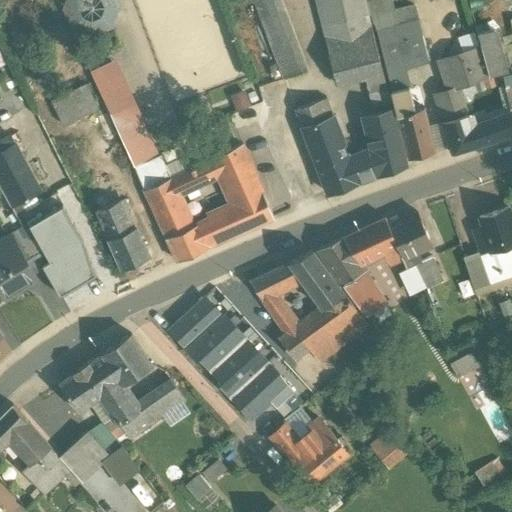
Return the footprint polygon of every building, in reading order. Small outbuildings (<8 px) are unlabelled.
[(117,0),(67,0),(77,31),(123,18),(117,0)] [(306,76),(277,0),(271,0),(252,7),(283,84),(306,76)] [(366,0),(315,0),(323,30),(369,19),(369,20),(371,19),(368,6),(366,0)] [(374,25),(381,49),(394,46),(391,34),(414,27),(418,40),(423,39),(415,9),(389,16),(390,21),(374,25)] [(369,19),(323,30),(326,43),(372,31),(369,20),(369,19)] [(394,46),(381,49),(387,77),(404,72),(430,65),(423,39),(418,40),(414,27),(391,34),(394,46)] [(372,31),(326,43),(338,89),(383,78),(372,31)] [(496,33),(478,38),(482,52),(491,80),(508,75),(496,33)] [(482,52),(465,57),(475,88),(491,83),(491,80),(482,52)] [(465,57),(441,65),(451,96),(460,93),(475,88),(465,57)] [(115,66),(92,78),(148,202),(173,190),(115,66)] [(404,72),(387,77),(392,98),(410,94),(404,72)] [(95,114),(85,93),(52,108),(62,129),(95,114)] [(451,96),(437,100),(445,126),(467,120),(460,93),(451,96)] [(410,94),(392,98),(398,120),(415,116),(413,107),(410,94)] [(327,102),(297,113),(303,131),(334,120),(327,102)] [(422,105),(413,107),(415,116),(425,114),(422,105)] [(394,114),(364,122),(373,153),(350,162),(334,120),(303,131),(328,197),(327,198),(408,169),(394,114)] [(415,116),(398,120),(408,162),(436,155),(425,114),(415,116)] [(511,124),(511,117),(487,126),(491,146),(511,138),(511,124)] [(445,126),(444,127),(451,157),(476,150),(470,132),(467,120),(445,126)] [(487,126),(470,132),(476,150),(491,146),(487,126)] [(239,149),(212,161),(216,169),(218,174),(245,162),(239,149)] [(39,196),(14,150),(0,157),(0,191),(11,211),(39,196)] [(212,161),(168,180),(173,190),(174,193),(193,185),(190,181),(216,169),(212,161)] [(229,209),(216,214),(218,219),(207,224),(218,248),(272,224),(245,162),(218,174),(226,192),(223,194),(229,209)] [(173,190),(148,202),(157,222),(182,211),(174,193),(173,190)] [(92,270),(84,247),(62,210),(29,230),(39,247),(50,266),(42,270),(59,301),(97,280),(92,270)] [(182,211),(157,222),(177,266),(202,255),(191,231),(182,211)] [(511,215),(511,211),(481,222),(493,255),(511,248),(511,215)] [(418,217),(389,230),(397,250),(403,262),(403,263),(416,257),(432,250),(418,217)] [(385,222),(357,236),(373,261),(375,262),(387,255),(397,250),(389,230),(385,222)] [(207,224),(191,231),(202,255),(218,248),(207,224)] [(131,234),(107,244),(120,275),(149,263),(135,232),(131,234)] [(39,247),(26,240),(23,234),(11,241),(32,276),(42,270),(50,266),(39,247)] [(357,236),(318,254),(343,290),(365,276),(361,269),(375,262),(373,261),(357,236)] [(11,241),(0,248),(0,293),(5,302),(36,283),(32,276),(11,241)] [(511,248),(493,255),(482,259),(491,286),(511,278),(511,248)] [(397,250),(387,255),(392,267),(403,262),(397,250)] [(346,299),(314,256),(290,268),(302,285),(323,313),(324,314),(346,299)] [(481,256),(465,262),(475,291),(491,286),(482,259),(481,256)] [(416,257),(403,263),(408,273),(416,269),(421,266),(416,257)] [(432,261),(421,266),(416,269),(427,292),(443,285),(432,261)] [(290,268),(276,274),(285,293),(302,285),(290,268)] [(250,288),(262,305),(283,333),(294,325),(275,299),(285,293),(276,274),(250,288)] [(365,276),(343,290),(342,290),(366,321),(386,308),(365,276)] [(346,299),(324,314),(323,313),(298,331),(296,333),(311,354),(312,353),(321,365),(353,341),(345,330),(361,318),(346,299)] [(170,335),(187,353),(220,322),(221,321),(205,303),(170,335)] [(220,322),(187,353),(196,363),(199,361),(212,375),(246,344),(234,331),(231,334),(220,322)] [(294,325),(283,333),(287,339),(296,333),(298,331),(294,325)] [(287,339),(281,344),(297,364),(311,354),(296,333),(287,339)] [(131,340),(104,360),(115,376),(111,379),(120,393),(123,391),(153,372),(131,340)] [(222,391),(232,402),(267,369),(256,358),(258,356),(246,344),(212,375),(225,389),(222,391)] [(104,360),(60,389),(78,416),(90,408),(100,401),(106,409),(126,396),(123,391),(120,393),(111,379),(115,376),(104,360)] [(232,402),(251,422),(270,405),(277,413),(293,397),(267,369),(232,402)] [(172,384),(157,394),(162,401),(171,414),(183,407),(186,405),(172,384)] [(126,396),(106,409),(113,420),(120,430),(121,429),(140,416),(126,396)] [(106,409),(100,401),(90,408),(103,427),(113,420),(106,409)] [(140,416),(121,429),(131,441),(161,421),(171,414),(162,401),(140,416)] [(171,414),(161,421),(168,429),(188,415),(183,407),(171,414)] [(27,427),(12,411),(0,422),(0,429),(10,442),(27,427)] [(297,414),(283,425),(286,429),(287,429),(289,431),(302,420),(297,414)] [(113,420),(103,427),(110,437),(120,430),(113,420)] [(324,425),(310,437),(319,448),(333,436),(324,425)] [(27,427),(10,442),(33,469),(51,453),(27,427)] [(360,447),(344,427),(333,436),(350,456),(360,447)] [(0,452),(10,442),(0,429),(0,452)] [(286,429),(273,438),(287,456),(300,445),(289,431),(287,429),(286,429)] [(374,444),(393,469),(410,456),(391,431),(374,444)] [(110,461),(87,436),(75,447),(98,472),(110,461)] [(319,448),(296,467),(313,487),(350,456),(333,436),(319,448)] [(310,437),(287,456),(296,467),(319,448),(310,437)] [(98,472),(75,447),(59,462),(62,465),(82,487),(98,472)] [(33,469),(25,476),(34,489),(62,465),(59,462),(51,453),(33,469)] [(507,477),(499,463),(476,477),(483,490),(507,477)] [(219,464),(203,478),(212,488),(227,474),(219,464)] [(187,488),(199,501),(210,492),(198,478),(187,488)]
